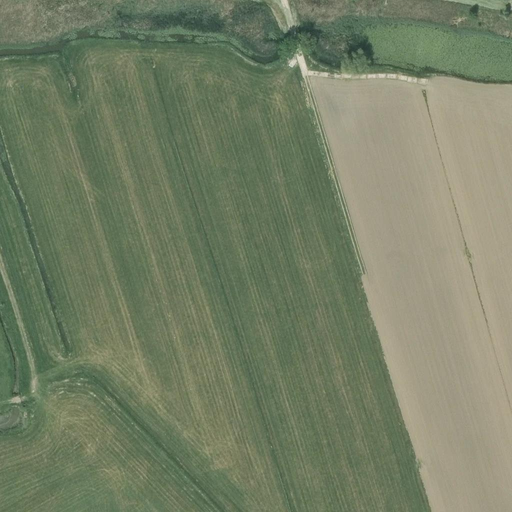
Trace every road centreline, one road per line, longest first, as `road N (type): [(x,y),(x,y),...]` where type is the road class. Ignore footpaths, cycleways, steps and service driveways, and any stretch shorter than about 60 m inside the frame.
road 1 (track): [(365,275),(305,75)]
road 2 (track): [(0,259),(35,392)]
road 3 (track): [(426,83),(305,75)]
